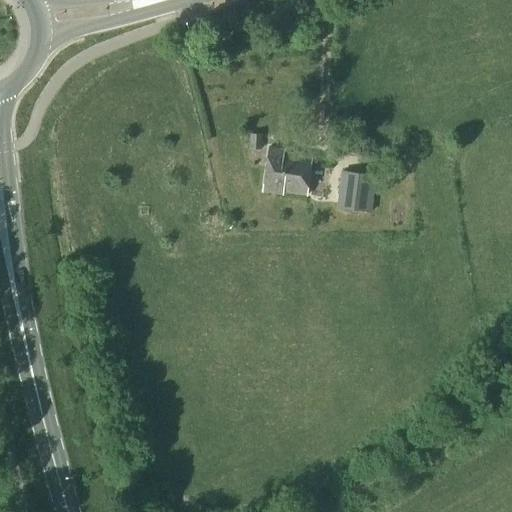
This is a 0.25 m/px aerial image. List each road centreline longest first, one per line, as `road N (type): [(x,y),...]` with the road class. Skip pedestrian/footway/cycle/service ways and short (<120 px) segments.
road 1 (primary): [(66,511),(0,195)]
road 2 (tertiary): [(38,24),(162,0)]
